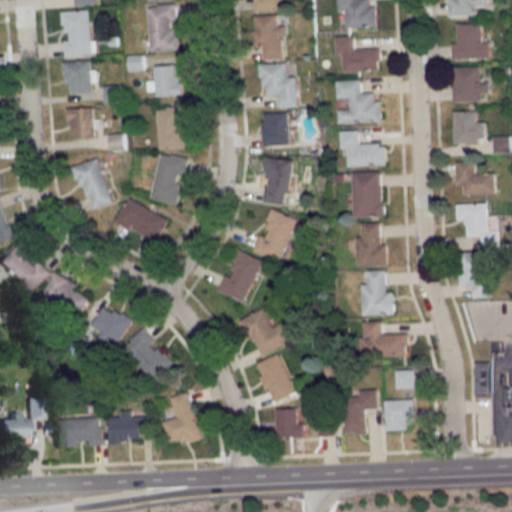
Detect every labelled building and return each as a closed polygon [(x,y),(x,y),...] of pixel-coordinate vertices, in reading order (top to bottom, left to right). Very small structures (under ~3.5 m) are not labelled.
[(253,0),(254,10),(283,9),(282,0),(253,0)] [(377,27),(377,5),(371,5),(371,0),(339,0),(339,16),(347,16),(347,27),(377,27)] [(449,0),(449,15),(477,15),(477,5),(485,5),(485,0),(449,0)] [(149,52),(180,52),(180,36),(177,36),(177,28),(173,28),(172,21),(176,21),(176,5),(149,5),(149,52)] [(92,55),(91,10),(63,10),(63,25),(67,24),(67,32),(71,32),(71,40),(65,40),(65,56),(92,55)] [(257,49),(262,49),(262,58),(286,57),(284,14),(256,15),(257,49)] [(458,23),(458,43),(452,43),(452,58),(490,58),(490,43),(482,43),(482,23),(458,23)] [(381,70),(380,48),(356,48),(356,35),(339,36),(339,71),(381,70)] [(145,70),(144,55),(127,55),(128,71),(145,70)] [(96,93),(94,59),(64,61),(65,83),(72,83),(73,95),(96,93)] [(299,107),(298,73),(287,74),(287,62),(260,63),(261,85),(269,85),(269,96),(279,95),(279,107),(299,107)] [(483,64),(451,65),(451,102),(482,101),(482,93),(490,93),(490,83),(483,83),(483,64)] [(156,66),(157,81),(148,81),(148,93),(157,92),(157,98),(183,97),(183,82),(179,83),(179,76),(176,76),(175,65),(156,66)] [(337,80),(338,99),(349,98),(349,108),(338,108),(339,124),(382,121),(381,99),(375,99),(375,90),(361,91),(361,79),(337,80)] [(120,85),(103,85),(103,102),(120,102),(120,85)] [(99,107),(68,106),(67,122),(72,122),(72,128),(75,128),(75,139),(98,139),(99,107)] [(159,148),(186,148),(186,127),(181,127),(181,119),(187,119),(186,106),(158,106),(159,148)] [(454,143),(484,143),(484,121),(476,121),(476,110),(454,110),(454,143)] [(290,112),(262,112),(262,145),(290,145),(290,112)] [(386,165),(386,142),(361,142),(361,130),(342,130),(342,166),(386,165)] [(124,149),(124,133),(109,134),(109,150),(124,149)] [(493,135),(493,152),(510,152),(510,135),(493,135)] [(178,206),(182,192),(180,191),(182,182),(178,181),(180,175),(184,176),(189,157),(160,150),(148,199),(178,206)] [(287,205),(293,160),(267,156),(261,201),(287,205)] [(75,165),(88,209),(112,202),(99,158),(75,165)] [(476,161),(457,161),(457,185),(465,185),(465,194),(494,194),(494,173),(476,173),(476,161)] [(352,171),(353,217),(384,216),(384,171),(352,171)] [(116,222),(156,242),(168,217),(128,197),(116,222)] [(457,204),(458,219),(466,219),(466,235),(482,234),(482,245),(500,245),(499,214),(488,214),(487,203),(457,204)] [(0,240),(11,237),(0,204),(0,240)] [(256,253),(283,261),(296,217),(269,209),(256,253)] [(357,266),(388,265),(388,246),(383,244),(382,223),(363,223),(363,236),(356,236),(357,266)] [(0,259),(0,261),(31,292),(50,272),(19,241),(0,259)] [(218,290),(243,302),(263,261),(239,249),(218,290)] [(461,252),(461,285),(473,285),(473,297),(491,297),(491,262),(483,262),(483,252),(461,252)] [(362,314),(394,314),(394,291),(387,291),(387,269),(368,269),(368,279),(362,279),(362,314)] [(90,299),(76,291),(79,285),(55,272),(42,296),(81,317),(90,299)] [(101,331),(98,337),(113,348),(133,321),(116,309),(114,313),(105,306),(92,324),(101,331)] [(284,321),(273,326),(265,308),(243,319),(260,356),(293,341),(284,321)] [(408,354),(408,332),(380,332),(380,322),(363,322),(363,354),(408,354)] [(174,361),(144,328),(123,348),(154,380),(174,361)] [(274,402),(298,391),(280,353),(257,364),(274,402)] [(475,394),(491,394),(491,361),(475,361),(475,394)] [(332,364),(335,380),(328,381),(325,365),(332,364)] [(414,388),(414,369),(397,369),(397,388),(414,388)] [(367,408),(379,408),(379,391),(346,391),(346,433),(367,433),(367,408)] [(203,437),(190,392),(169,398),(175,418),(164,422),(171,446),(203,437)] [(386,430),(409,430),(409,424),(418,424),(417,396),(385,397),(386,430)] [(27,419),(43,418),(43,397),(27,397),(27,418),(0,418),(0,442),(27,442),(27,419)] [(303,407),(278,407),(278,437),(303,437),(303,407)] [(151,433),(151,417),(139,417),(139,411),(121,411),(121,418),(111,418),(111,442),(141,442),(141,433),(151,433)] [(61,417),(60,449),(79,449),(79,445),(84,446),(84,441),(92,442),(93,445),(102,445),(103,417),(61,417)] [(337,436),(336,420),(320,422),(321,437),(337,436)]
